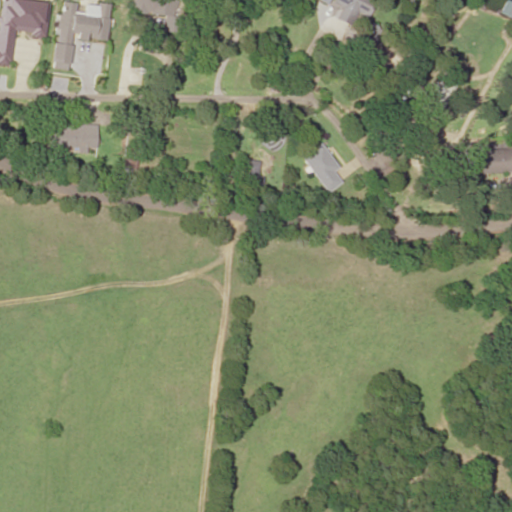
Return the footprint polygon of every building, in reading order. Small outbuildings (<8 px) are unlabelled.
[(133,0),(133,14),(172,16),(172,0),(133,0)] [(354,13),(368,17),(373,0),(325,0),(342,5),(337,21),(350,26),(354,13)] [(0,28),(0,74),(7,75),(13,33),(41,37),(45,12),(3,6),(0,28)] [(53,45),(104,52),(107,29),(56,22),(53,45)] [(441,110),(457,87),(440,74),(423,97),(441,110)] [(94,151),(94,126),(46,125),(46,150),(94,151)] [(339,184),(331,173),(336,170),(319,145),(300,158),(324,194),(339,184)] [(511,151),(466,152),(466,174),(511,172),(511,151)]
